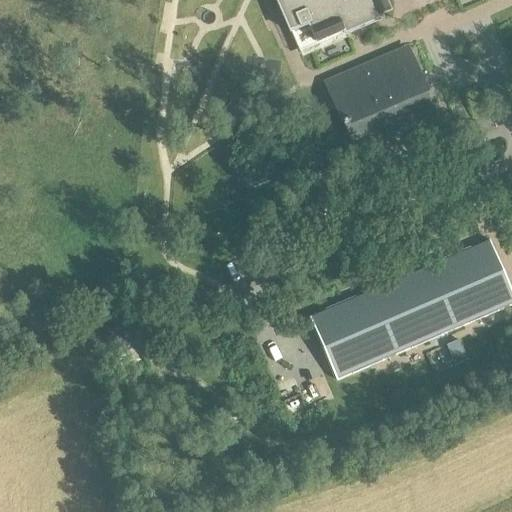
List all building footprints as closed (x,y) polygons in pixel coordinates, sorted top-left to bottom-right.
[(385,0),(276,0),(290,32),(308,24),(316,43),(343,31),(345,35),(382,19),(380,15),(390,11),(385,0)] [(407,50),(359,71),(362,78),(330,91),(351,140),(431,105),(407,50)] [(295,182),(303,200),(301,201),(307,216),(329,206),(323,192),(320,193),(312,174),(295,182)] [(511,305),(511,294),(489,241),(310,318),(337,380),(511,305)] [(331,278),(345,271),(334,250),(320,257),(331,278)]
